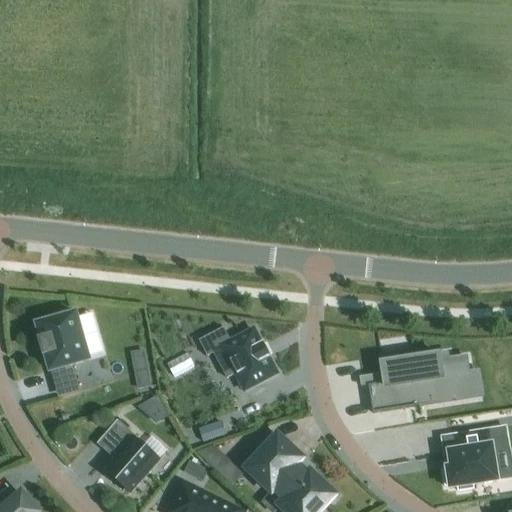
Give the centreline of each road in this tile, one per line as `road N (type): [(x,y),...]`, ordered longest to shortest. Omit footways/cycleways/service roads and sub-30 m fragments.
road 1 (unclassified): [(0,228),(317,265)]
road 2 (residential): [(422,511),(339,431),(320,389),(317,265)]
road 3 (unclassified): [(317,265),(511,275)]
road 4 (residential): [(0,380),(15,417),(87,511)]
